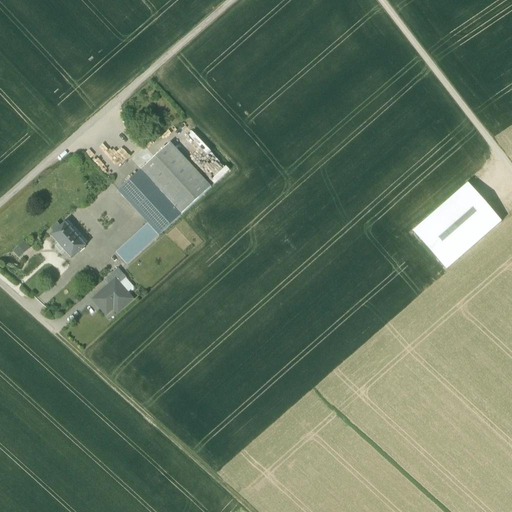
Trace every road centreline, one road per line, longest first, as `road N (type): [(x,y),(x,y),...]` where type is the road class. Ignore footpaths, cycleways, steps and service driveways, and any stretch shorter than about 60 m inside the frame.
road 1 (track): [(231,0),(0,205)]
road 2 (track): [(55,331),(255,511)]
road 3 (track): [(383,0),(511,167)]
road 4 (track): [(92,123),(130,164),(83,213),(108,241)]
